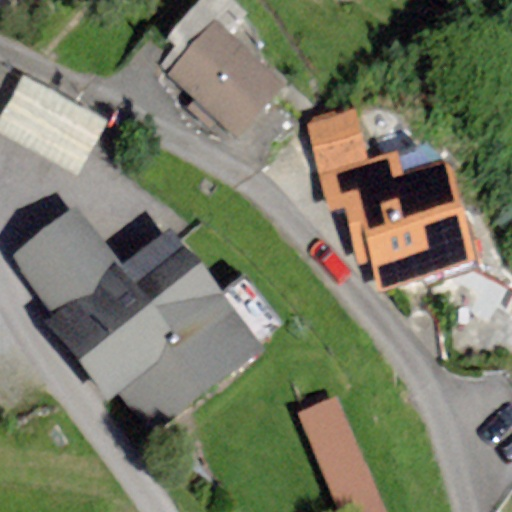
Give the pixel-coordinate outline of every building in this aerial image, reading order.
[(267,106),(201,42),(158,85),(225,149),(267,106)] [(89,183),(116,133),(31,88),(4,138),(89,183)] [(357,118),(307,129),(328,220),(345,216),(357,271),(371,268),(378,299),(475,278),(452,177),(405,188),(399,162),(368,169),(357,118)] [(108,279),(69,226),(9,270),(54,330),(43,339),(101,418),(109,411),(142,456),(252,375),(155,244),(108,279)] [(365,511),(325,415),(277,435),(309,511),(365,511)]
